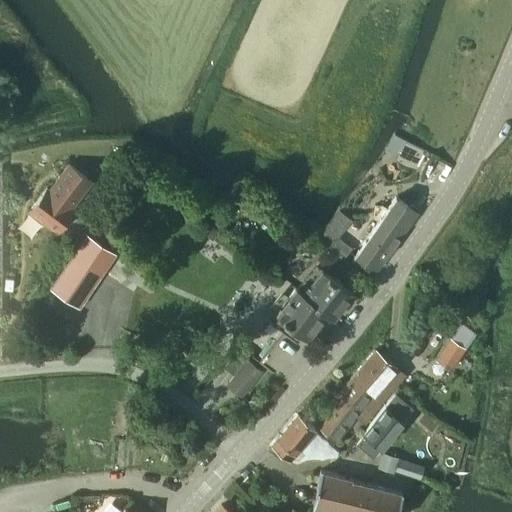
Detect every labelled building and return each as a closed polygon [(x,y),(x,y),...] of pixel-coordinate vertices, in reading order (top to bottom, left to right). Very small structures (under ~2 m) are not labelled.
[(417,172),(430,154),(410,140),(398,158),(417,172)] [(47,187),(29,210),(30,211),(29,213),(41,222),(43,220),(57,231),(74,208),(72,206),(91,179),(69,163),(49,189),(47,187)] [(376,269),(417,211),(396,196),(352,259),(369,270),(372,266),(376,269)] [(332,232),(324,242),(343,258),(352,247),(332,232)] [(87,233),(51,287),(79,306),(115,252),(87,233)] [(327,312),(326,312),(333,317),(353,291),(322,266),(302,291),(302,292),(327,312)] [(302,292),(302,291),(296,286),(276,312),(307,337),(326,312),(327,312),(302,292)] [(450,305),(445,313),(447,314),(453,318),(455,319),(461,311),(451,304),(450,305)] [(450,337),(436,358),(451,367),(464,347),(460,344),(450,337)] [(360,367),(381,383),(396,366),(375,349),(360,367)] [(247,359),(227,383),(242,395),(262,371),(247,359)] [(351,378),(372,395),(381,383),(360,367),(351,378)] [(339,393),(360,410),(372,395),(351,378),(339,393)] [(413,406),(395,392),(355,442),(373,456),(413,406)] [(327,407),(348,424),(360,410),(339,393),(327,407)] [(348,424),(327,407),(315,422),(336,439),(348,424)] [(289,460),(315,427),(297,412),(271,445),(289,460)] [(382,451),(378,466),(394,471),(398,456),(382,451)] [(419,476),(423,464),(399,457),(394,469),(419,476)] [(353,511),(396,511),(402,489),(351,478),(351,476),(319,469),(311,505),(344,511),(345,510),(353,511)] [(233,511),(221,503),(215,511),(233,511)]
